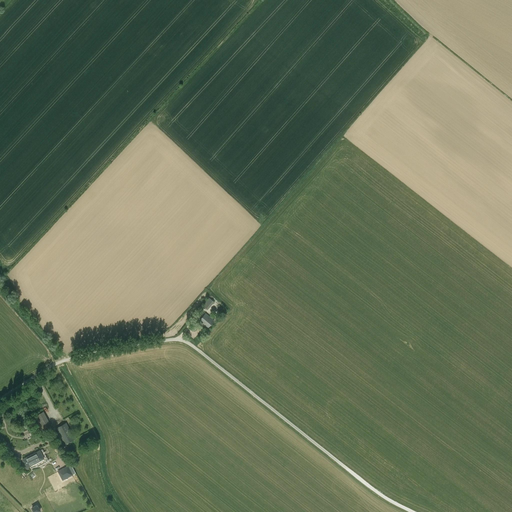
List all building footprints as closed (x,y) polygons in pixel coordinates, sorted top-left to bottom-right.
[(210,298),(203,306),(207,310),(214,302),(210,298)] [(208,327),(213,321),(205,313),(200,320),(208,327)] [(32,418),(40,432),(51,426),(44,412),(32,418)] [(66,423),(57,428),(65,444),(74,439),(66,423)] [(30,466),(35,464),(44,458),(40,450),(26,457),(30,466)] [(68,477),(72,475),(68,466),(58,472),(60,475),(66,472),(68,477)]
